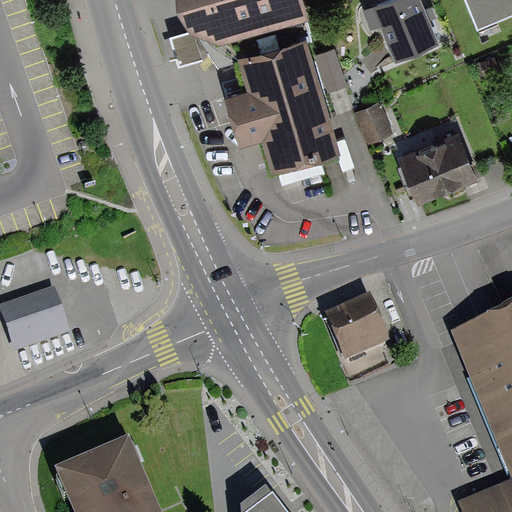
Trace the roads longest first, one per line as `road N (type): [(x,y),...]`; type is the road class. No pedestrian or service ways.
road 1 (primary): [(110,0),(159,151),(232,313)]
road 2 (residential): [(511,212),(293,284),(232,313)]
road 3 (residential): [(232,313),(0,415)]
road 4 (primary): [(232,313),(356,511)]
